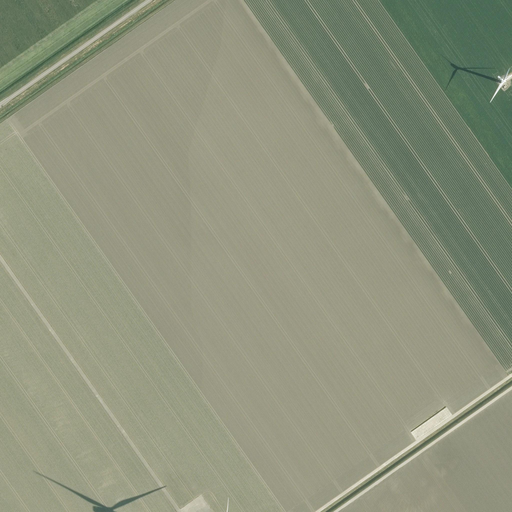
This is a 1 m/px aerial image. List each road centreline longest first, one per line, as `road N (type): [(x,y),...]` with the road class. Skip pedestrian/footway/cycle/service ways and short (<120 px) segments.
road 1 (track): [(511,375),(317,511)]
road 2 (track): [(511,387),(335,511)]
road 3 (residential): [(0,105),(149,0)]
